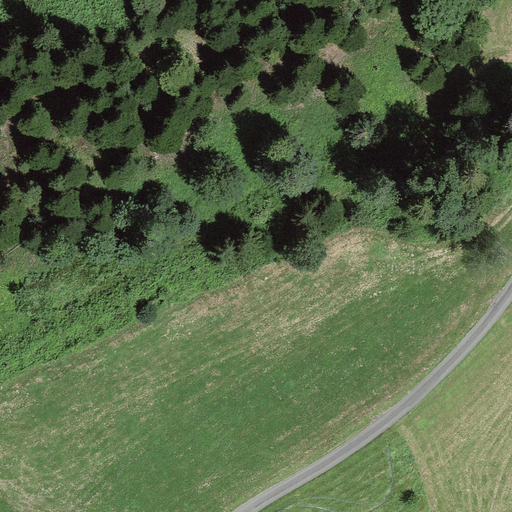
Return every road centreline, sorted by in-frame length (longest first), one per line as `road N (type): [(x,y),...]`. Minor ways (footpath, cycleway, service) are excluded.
road 1 (track): [(0,339),(97,295),(313,171),(387,144),(511,137)]
road 2 (track): [(232,511),(395,414),(511,289)]
